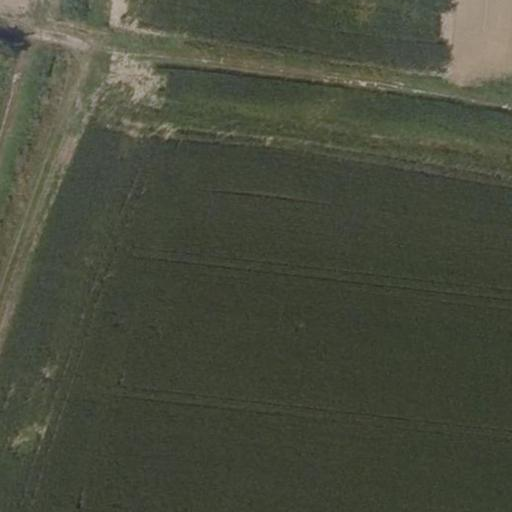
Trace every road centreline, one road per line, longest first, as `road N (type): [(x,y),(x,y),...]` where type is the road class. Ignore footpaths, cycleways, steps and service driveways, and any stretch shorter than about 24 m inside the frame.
road 1 (track): [(0,21),(511,104)]
road 2 (track): [(0,137),(40,0)]
